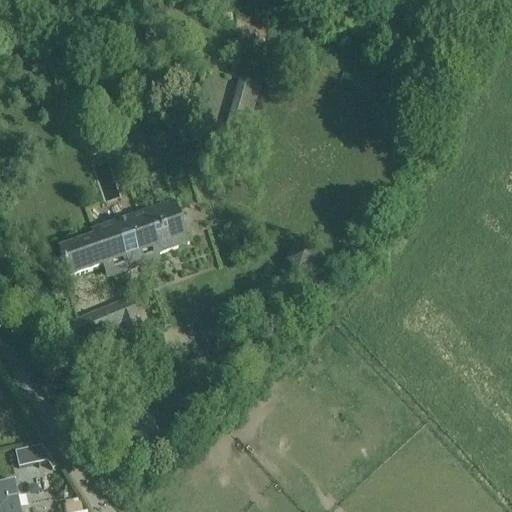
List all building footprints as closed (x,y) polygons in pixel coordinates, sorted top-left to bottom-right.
[(443,83),(423,73),(409,100),(430,109),(443,83)] [(240,80),(220,151),(240,156),(260,86),(240,80)] [(97,239),(58,252),(68,280),(107,267),(109,273),(187,246),(173,206),(95,233),(97,239)] [(145,339),(130,301),(66,328),(74,348),(120,328),(127,346),(145,339)] [(124,450),(128,449),(158,437),(148,411),(114,424),(120,440),(124,450)] [(16,454),(19,469),(48,463),(53,472),(57,469),(43,448),(16,454)] [(20,511),(14,482),(0,485),(0,511),(20,511)]
